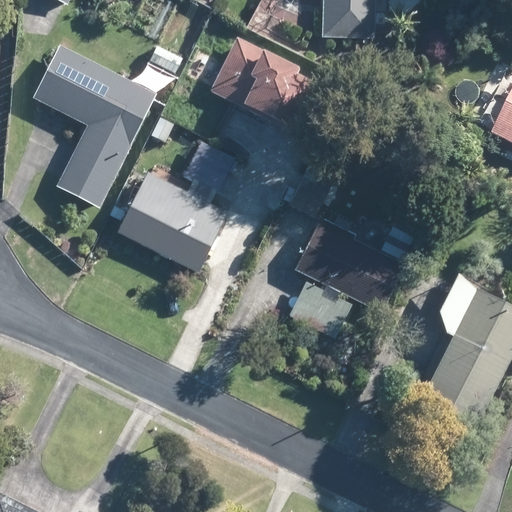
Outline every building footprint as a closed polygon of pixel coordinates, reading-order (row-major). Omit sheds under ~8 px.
[(323,0),(324,5),(323,11),(323,35),(322,40),(326,40),(373,42),(373,30),(374,8),(385,8),(385,0),(323,0)] [(254,22),(265,28),(269,20),(258,14),(254,22)] [(300,72),(252,48),(237,41),(226,63),(210,94),(232,106),(300,139),(324,93),(296,79),(300,72)] [(154,98),(120,80),(59,49),(33,100),(79,124),(88,129),(69,164),(56,190),(97,210),(103,198),(107,191),(153,101),(154,98)] [(311,71),(314,65),(315,63),(304,56),(301,62),(299,65),(311,71)] [(511,101),(510,105),(498,98),(487,118),(500,125),(495,136),(511,144),(511,101)] [(161,120),(151,137),(164,144),(174,127),(161,120)] [(218,195),(233,162),(234,160),(201,144),(184,179),(218,195)] [(316,221),(317,218),(338,176),(309,162),(288,208),(316,221)] [(227,215),(225,214),(147,176),(123,224),(117,236),(197,276),(208,252),(227,215)] [(306,285),(289,318),(335,341),(353,305),(340,299),(341,296),(381,317),(405,269),(354,243),(356,238),(321,220),(295,273),(326,289),(324,294),(306,285)] [(511,314),(485,300),(477,296),(420,403),(474,431),(511,359),(511,314)] [(40,511),(2,493),(0,491),(0,511),(40,511)]
